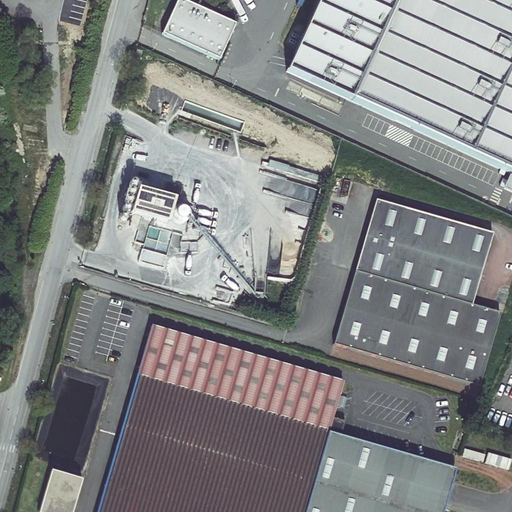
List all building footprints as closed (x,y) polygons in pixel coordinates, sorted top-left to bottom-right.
[(235,23),(184,0),(180,0),(164,35),(217,60),(235,23)] [(511,0),(329,0),(295,75),(511,173),(511,0)] [(32,48),(24,47),(23,62),(31,62),(32,48)] [(176,198),(138,187),(131,212),(170,222),(176,198)] [(355,271),(471,305),(492,235),(376,201),(355,271)] [(176,222),(180,224),(185,224),(188,222),(190,218),(191,215),(189,211),(185,207),(181,207),(177,209),(174,211),(173,215),(174,219),(176,222)] [(165,232),(165,229),(148,226),(145,251),(168,254),(170,232),(165,232)] [(471,305),(355,271),(333,344),(478,386),(500,314),(471,305)] [(434,511),(447,468),(343,437),(346,424),(332,420),(345,381),(152,324),(97,511),(434,511)] [(447,468),(434,511),(442,511),(455,470),(447,468)] [(71,511),(81,481),(50,472),(38,511),(71,511)]
